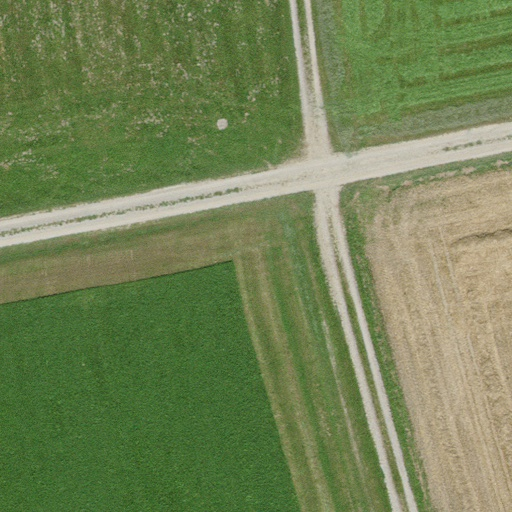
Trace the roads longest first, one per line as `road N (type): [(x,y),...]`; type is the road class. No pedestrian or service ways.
road 1 (track): [(407,511),(323,175),(304,0)]
road 2 (track): [(0,238),(511,139)]
